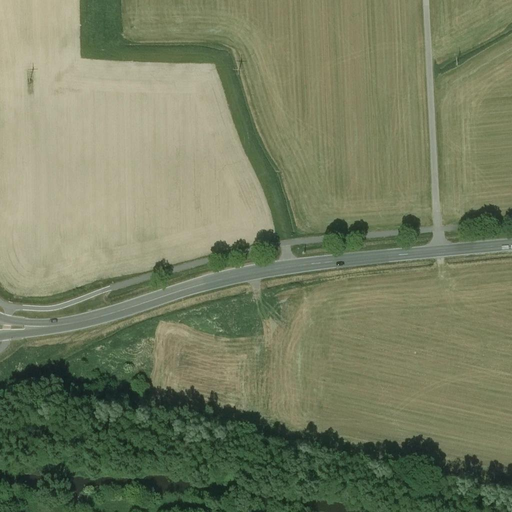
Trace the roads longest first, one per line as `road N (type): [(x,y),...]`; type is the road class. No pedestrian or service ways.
road 1 (secondary): [(511,245),(277,269),(144,303)]
road 2 (secondary): [(0,327),(52,327),(144,303)]
